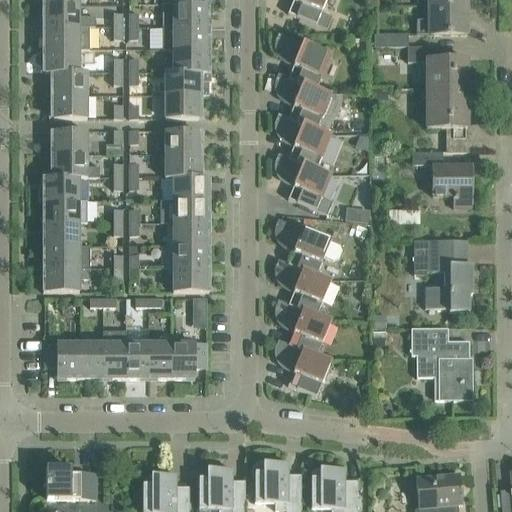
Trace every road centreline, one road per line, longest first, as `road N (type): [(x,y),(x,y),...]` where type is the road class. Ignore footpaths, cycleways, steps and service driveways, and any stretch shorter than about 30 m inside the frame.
road 1 (residential): [(248,0),(250,424)]
road 2 (residential): [(4,423),(1,0)]
road 3 (residential): [(506,441),(505,182)]
road 4 (residential): [(250,424),(4,423)]
